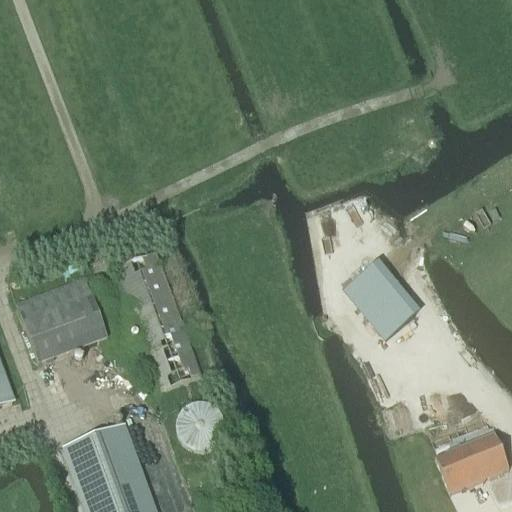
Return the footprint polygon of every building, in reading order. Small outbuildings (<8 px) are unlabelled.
[(159,395),(199,381),(154,257),(114,271),(159,395)] [(371,270),(342,294),(384,345),(413,321),(371,270)] [(36,367),(106,341),(84,282),(15,307),(36,367)] [(0,411),(14,407),(0,369),(0,411)] [(198,458),(205,457),(212,454),(217,450),(221,444),(223,436),(223,430),(221,424),(218,418),(213,414),(208,411),(203,409),(196,409),(190,411),(184,413),(181,417),(177,422),(175,429),(175,434),(175,440),(177,445),(182,451),(187,455),(193,457),(198,458)] [(84,511),(152,511),(122,428),(62,450),(84,511)] [(447,497),(507,472),(492,437),(433,462),(447,497)]
